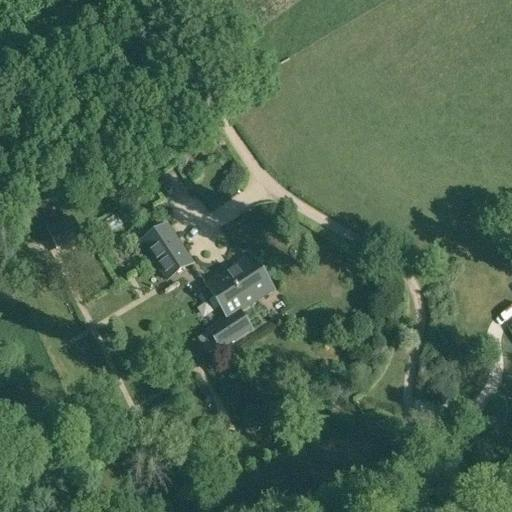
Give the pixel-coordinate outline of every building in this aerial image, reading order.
[(110,231),(122,223),(117,215),(104,223),(110,231)] [(76,223),(51,235),(60,253),(85,240),(76,223)] [(168,225),(140,243),(167,285),(196,266),(168,225)] [(209,332),(221,350),(252,330),(241,314),(275,291),(251,256),(206,286),(228,320),(222,324),(209,332)] [(21,302),(14,287),(1,293),(8,308),(21,302)]
